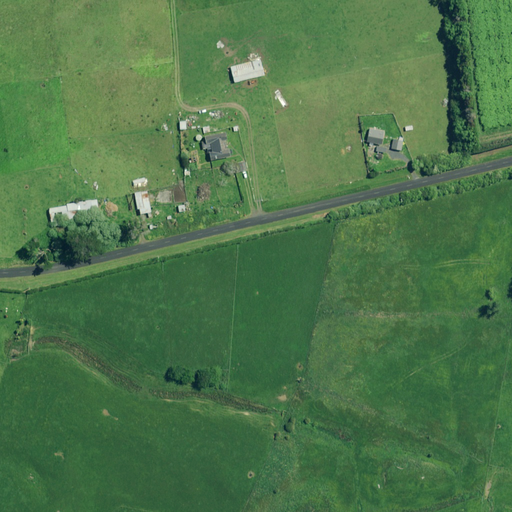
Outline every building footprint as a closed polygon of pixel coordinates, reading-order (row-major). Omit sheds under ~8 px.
[(264,75),(260,60),(230,67),(234,83),(264,75)] [(384,131),(369,128),(367,143),(382,145),(384,131)] [(227,139),(226,133),(204,138),(205,142),(202,143),(203,150),(211,149),(212,151),(208,152),(210,161),(229,157),(228,149),(226,140),(227,139)] [(402,141),(392,140),(391,149),(401,151),(402,141)] [(246,171),(244,162),(235,164),(237,173),(246,171)] [(148,198),(147,191),(135,194),(139,215),(151,212),(148,198)] [(97,200),(49,208),(52,227),(100,218),(97,200)]
